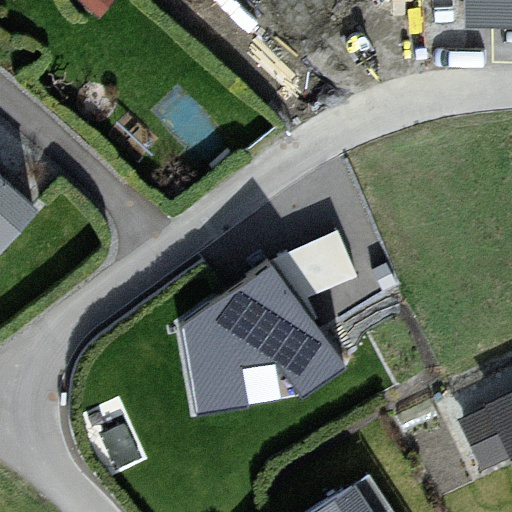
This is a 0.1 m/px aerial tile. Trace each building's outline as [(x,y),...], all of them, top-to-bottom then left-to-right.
[(511,0),(461,0),(461,30),(511,32),(511,0)] [(0,169),(0,257),(43,208),(0,169)] [(261,249),(174,310),(195,409),(301,392),(347,359),(261,249)] [(511,396),(457,423),(484,474),(509,459),(511,465),(511,396)] [(393,511),(370,474),(311,511),(393,511)]
